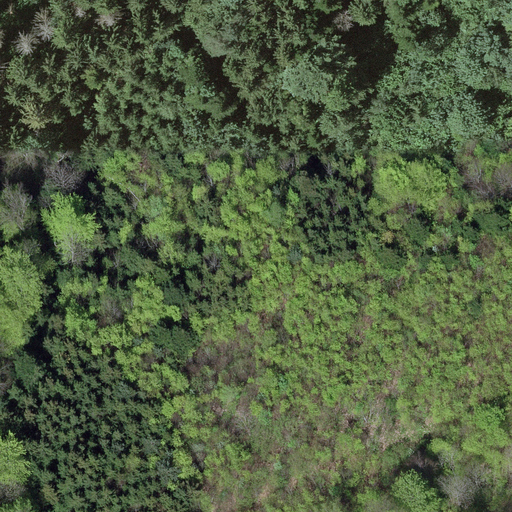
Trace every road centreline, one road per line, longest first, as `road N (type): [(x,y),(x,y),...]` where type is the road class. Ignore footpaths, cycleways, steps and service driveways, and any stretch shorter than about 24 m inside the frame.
road 1 (track): [(0,185),(82,187),(134,168),(234,110),(283,63),(329,34),(442,0)]
road 2 (track): [(250,511),(511,403)]
